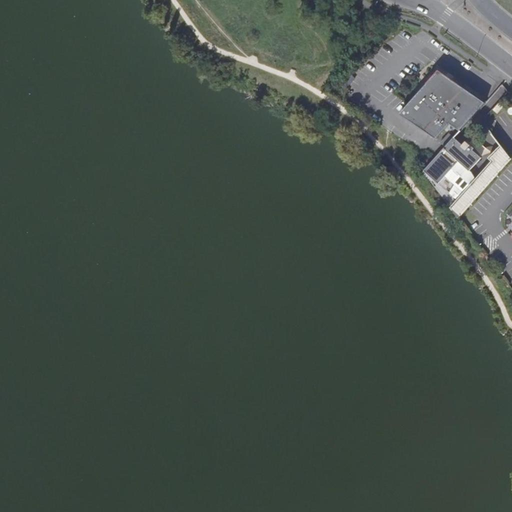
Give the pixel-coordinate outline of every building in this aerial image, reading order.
[(461,132),(486,104),(470,94),(459,95),(458,86),(438,73),(399,117),(436,140),(450,125),(461,132)] [(503,107),(499,103),(493,111),(496,114),(503,107)] [(463,145),(455,138),(425,172),(426,173),(448,191),(468,170),(470,172),(482,158),(473,150),(474,148),(467,141),(463,145)] [(505,165),(510,160),(499,146),(488,159),(491,162),(483,170),(492,179),(505,165)] [(483,170),(465,190),(474,199),(492,179),(483,170)] [(457,200),(450,206),(458,217),(467,207),(474,199),(465,190),(457,200)]
